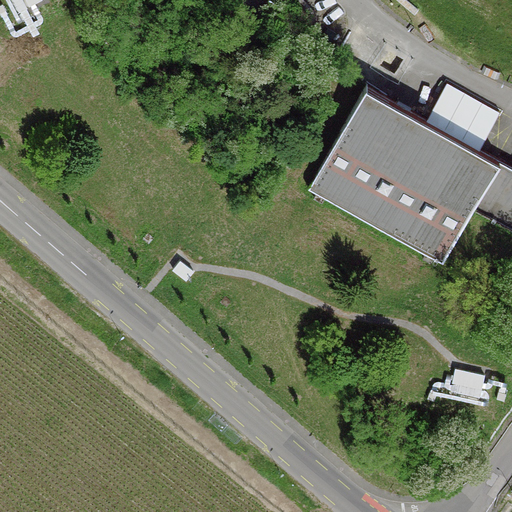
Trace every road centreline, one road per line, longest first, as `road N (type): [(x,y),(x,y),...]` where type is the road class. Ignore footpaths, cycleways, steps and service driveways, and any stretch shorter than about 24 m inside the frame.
road 1 (unclassified): [(0,200),(362,511)]
road 2 (unclassified): [(357,0),(412,50),(511,102)]
